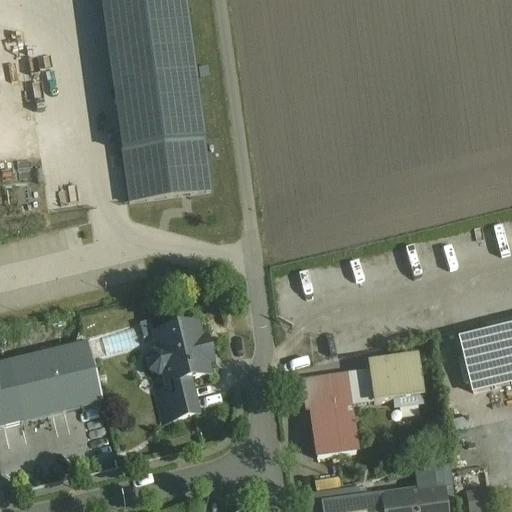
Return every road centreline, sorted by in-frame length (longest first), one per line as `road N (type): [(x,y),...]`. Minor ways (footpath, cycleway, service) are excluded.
road 1 (unclassified): [(218,0),(263,341),(258,372),(270,460)]
road 2 (unclassified): [(270,460),(67,511)]
